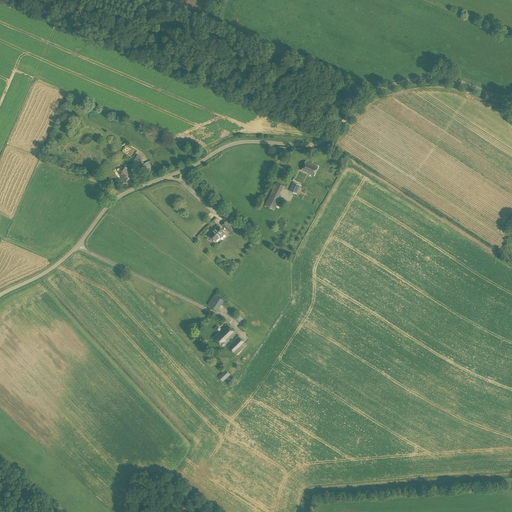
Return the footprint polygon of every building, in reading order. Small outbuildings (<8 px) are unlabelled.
[(147,162),(137,155),(134,160),(136,162),(138,166),(143,164),(148,173),(153,170),(148,161),(147,162)] [(314,176),(318,167),(305,161),(301,170),(314,176)] [(130,172),(126,167),(118,172),(122,178),(121,179),(124,183),(134,176),(131,172),(130,172)] [(274,211),(278,202),(281,197),(279,196),(284,186),(276,182),(264,206),(274,211)] [(297,194),(301,186),(292,182),(289,191),(297,194)] [(231,232),(234,229),(226,221),(223,224),(231,232)] [(217,242),(220,239),(219,238),(224,232),(217,225),(214,229),(209,235),(215,241),(216,241),(217,242)] [(217,311),(223,300),(214,295),(208,305),(217,311)] [(241,325),(245,321),(239,314),(234,318),(241,325)] [(235,333),(227,325),(220,332),(219,331),(213,338),(222,347),(227,342),(235,333)] [(240,338),(238,336),(227,346),(229,348),(233,352),(236,355),(247,345),(244,342),(244,341),(240,337),(240,338)] [(222,382),(230,374),(225,369),(218,377),(222,382)]
